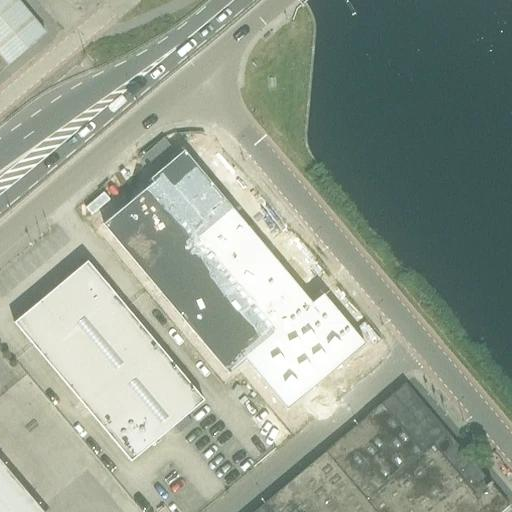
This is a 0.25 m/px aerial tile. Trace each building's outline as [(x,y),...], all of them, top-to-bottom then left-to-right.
[(0,0),(0,72),(9,65),(47,34),(17,0),(0,0)] [(150,179),(153,183),(104,225),(229,374),(246,360),(287,410),(365,345),(323,294),(312,303),(187,155),(184,151),(150,179)] [(87,261),(14,323),(131,462),(204,401),(87,261)] [(22,390),(46,424),(63,412),(39,378),(22,390)] [(502,511),(509,506),(406,384),(253,511),(502,511)] [(54,426),(69,443),(82,431),(67,414),(54,426)] [(0,511),(37,511),(41,509),(0,460),(0,511)] [(53,511),(57,511),(64,507),(53,490),(43,497),(53,511)]
